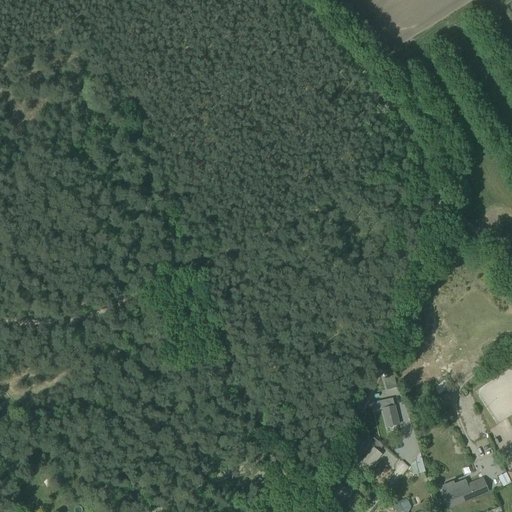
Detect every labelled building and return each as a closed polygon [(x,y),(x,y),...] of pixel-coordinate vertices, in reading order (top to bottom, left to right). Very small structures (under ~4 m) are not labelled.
[(482,349),(487,358),(507,346),(502,338),(482,349)] [(384,379),(387,390),(397,388),(394,376),(384,379)] [(444,381),(434,389),(438,394),(439,395),(449,387),(444,381)] [(440,396),(427,402),(432,413),(445,408),(440,396)] [(383,409),(387,427),(399,424),(393,398),(375,402),(376,410),(383,409)] [(362,432),(357,437),(360,440),(362,437),(364,439),(366,436),(369,432),(365,428),(362,432)] [(360,462),(362,463),(370,469),(382,455),(378,452),(383,446),(374,438),(369,444),(372,447),(360,462)] [(353,456),(348,461),(353,465),(358,460),(353,456)] [(502,486),(509,482),(505,473),(497,477),(502,486)] [(453,481),(442,486),(446,497),(450,507),(479,495),(488,491),(483,479),(468,485),(467,485),(465,480),(454,484),(453,481)] [(331,497),(339,503),(346,494),(348,496),(351,492),(340,484),(331,497)] [(392,505),(395,511),(405,511),(406,511),(411,509),(407,499),(392,505)]
